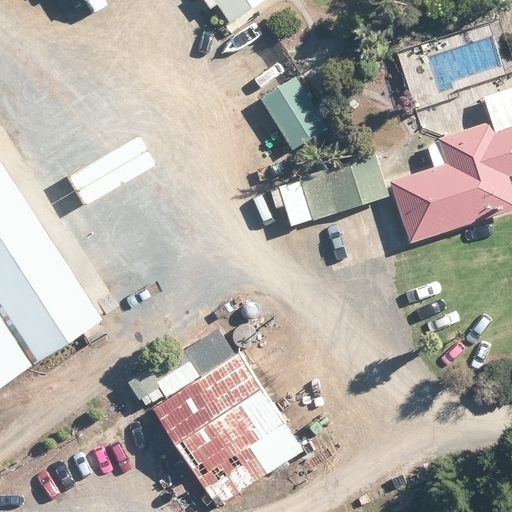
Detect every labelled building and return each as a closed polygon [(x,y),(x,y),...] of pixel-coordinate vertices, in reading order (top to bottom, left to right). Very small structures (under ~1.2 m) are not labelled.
[(202,0),(213,14),(221,8),(235,28),(275,0),(202,0)] [(330,129),(299,79),(264,100),(294,151),(330,129)] [(394,184),(414,245),(486,223),(483,215),(511,205),(511,90),(486,99),(494,124),(428,145),(436,170),(394,184)] [(142,162),(125,135),(57,177),(74,204),(142,162)] [(390,194),(376,155),(272,192),(279,210),(287,207),(295,228),(390,194)] [(0,161),(0,322),(27,366),(100,320),(0,161)] [(0,383),(27,366),(0,322),(0,383)] [(132,382),(147,407),(235,351),(219,327),(132,382)] [(308,452),(244,350),(152,408),(216,510),(308,452)]
